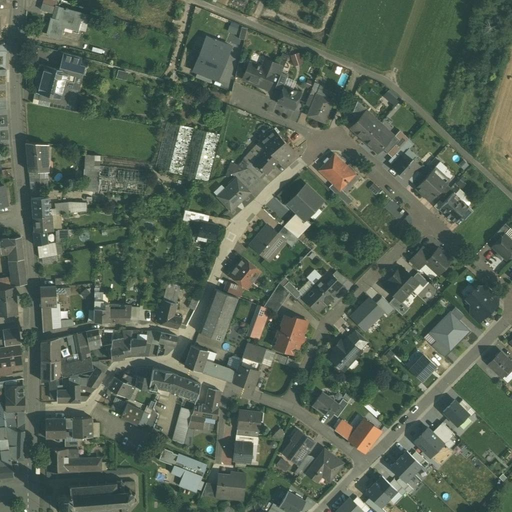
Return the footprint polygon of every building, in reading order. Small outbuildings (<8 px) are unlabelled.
[(41,11),(52,15),(54,7),(43,4),(41,11)] [(82,14),(68,10),(68,9),(65,9),(65,10),(58,8),(55,19),(51,18),(47,35),(60,38),(62,27),(77,31),(82,14)] [(230,22),(227,31),(235,34),(238,25),(230,22)] [(247,28),(241,27),(238,38),(244,40),(247,28)] [(217,80),(230,47),(207,37),(193,70),(217,80)] [(107,48),(95,45),(93,52),(105,55),(107,48)] [(282,53),(278,63),(278,64),(275,73),(280,75),(281,73),(288,55),(282,53)] [(302,63),(299,53),(290,56),(293,67),(302,63)] [(80,60),(63,55),(63,56),(59,70),(67,72),(76,75),(79,65),(80,60)] [(267,59),(264,68),(249,62),(242,79),(268,90),(275,73),(278,64),(278,63),(267,59)] [(331,72),(338,75),(341,68),(334,65),(331,72)] [(59,70),(45,66),(45,67),(42,77),(37,76),(36,84),(40,85),(38,92),(38,93),(41,94),(49,96),(49,97),(52,98),(53,93),(60,95),(67,72),(59,70)] [(126,72),(118,70),(116,78),(124,80),(126,72)] [(76,75),(67,72),(60,95),(53,93),(52,98),(49,97),(49,96),(41,94),(40,99),(52,101),(67,104),(71,89),(67,88),(66,88),(68,81),(74,83),(76,75),(77,75),(76,75)] [(287,76),(281,73),(280,75),(275,88),(281,90),(283,86),(287,76)] [(67,88),(71,89),(77,91),(82,76),(81,76),(77,75),(76,75),(74,83),(68,81),(66,88),(67,88)] [(320,85),(314,83),(309,94),(315,96),(316,94),(320,85)] [(301,93),(283,86),(281,90),(276,103),(294,110),(301,93)] [(389,89),(383,95),(395,106),(401,100),(389,89)] [(333,101),(316,94),(315,96),(307,116),(324,122),(333,101)] [(368,111),(357,101),(352,114),(358,120),(364,114),(368,111)] [(380,122),(368,111),(364,114),(358,120),(350,128),(364,140),(380,122)] [(220,134),(167,121),(156,168),(208,181),(220,134)] [(380,122),(364,140),(377,153),(381,148),(390,139),(389,138),(393,134),(380,122)] [(293,152),(274,130),(259,143),(265,149),(277,160),(280,163),(293,152)] [(399,131),(394,136),(399,140),(387,153),(391,158),(396,152),(401,156),(413,143),(399,131)] [(393,134),(389,138),(390,139),(381,148),(387,153),(399,140),(394,136),(393,134)] [(48,145),(26,143),(28,171),(29,172),(40,172),(48,172),(48,145)] [(277,160),(265,149),(258,157),(253,163),(265,174),(277,160)] [(256,156),(250,151),(240,163),(241,163),(250,161),(251,161),(256,156)] [(391,158),(388,161),(392,165),(401,156),(396,152),(391,158)] [(100,157),(85,155),(84,169),(98,170),(100,157)] [(354,174),(334,155),(319,170),(333,183),(338,188),(339,187),(344,182),(346,183),(354,174)] [(407,162),(401,156),(392,165),(392,166),(406,180),(407,178),(416,170),(419,166),(412,159),(409,163),(408,162),(407,162)] [(146,196),(150,163),(100,157),(98,170),(97,190),(99,191),(146,196)] [(232,164),(220,159),(216,170),(224,174),(224,176),(231,174),(247,168),(232,164)] [(253,163),(252,162),(247,168),(260,179),(260,180),(265,174),(253,163)] [(260,179),(247,168),(231,174),(236,179),(236,178),(248,190),(260,179)] [(448,181),(434,168),(424,178),(416,186),(415,188),(429,201),(438,193),(445,184),(448,181)] [(98,170),(84,169),(82,189),(97,190),(98,170)] [(420,174),(416,170),(407,178),(412,182),(420,174)] [(420,174),(412,182),(416,186),(424,178),(420,174)] [(39,177),(29,177),(30,188),(48,189),(48,179),(39,179),(39,177)] [(236,179),(217,196),(230,209),(249,192),(248,190),(236,178),(236,179)] [(338,188),(333,183),(328,187),(347,205),(352,200),(339,187),(338,188)] [(325,202),(307,184),(288,204),(296,212),(306,221),(325,202)] [(450,188),(445,184),(438,193),(442,197),(450,188)] [(468,207),(454,193),(438,210),(452,223),(459,216),(468,207)] [(48,197),(31,199),(33,217),(51,215),(55,214),(54,209),(49,209),(48,197)] [(70,202),(54,204),(54,209),(55,214),(70,213),(70,203),(70,202)] [(86,203),(70,203),(70,213),(85,211),(85,206),(86,203)] [(468,207),(459,216),(464,220),(472,211),(468,207)] [(191,212),(185,210),(183,221),(189,222),(190,220),(189,220),(191,212)] [(209,216),(191,212),(189,220),(190,220),(200,222),(207,223),(209,216)] [(296,212),(283,226),(297,237),(310,225),(306,221),(296,212)] [(51,215),(33,217),(34,228),(33,229),(33,232),(46,231),(54,231),(53,226),(52,227),(51,215)] [(207,223),(200,222),(197,235),(215,239),(218,226),(207,223)] [(505,223),(492,237),(497,241),(504,234),(510,228),(505,223)] [(267,225),(250,244),(266,258),(276,247),(278,249),(285,241),(277,233),(267,225)] [(297,237),(283,226),(277,233),(285,241),(292,247),(299,239),(297,237)] [(67,230),(57,231),(57,242),(60,242),(68,241),(67,230)] [(46,231),(33,232),(34,246),(37,245),(47,244),(46,231)] [(497,241),(492,247),(506,260),(511,253),(511,241),(504,234),(497,241)] [(20,237),(0,239),(0,254),(2,255),(1,252),(10,251),(11,258),(10,258),(10,259),(11,259),(12,268),(24,267),(21,244),(20,237)] [(47,244),(37,245),(39,258),(56,255),(54,243),(47,244)] [(423,247),(410,260),(419,269),(425,262),(431,255),(423,247)] [(451,261),(437,249),(431,255),(425,262),(438,274),(451,261)] [(1,252),(2,255),(3,257),(4,259),(5,260),(10,259),(10,258),(11,258),(10,251),(1,252)] [(243,257),(229,273),(246,288),(260,271),(243,257)] [(12,268),(11,269),(12,276),(13,285),(14,285),(26,283),(24,267),(12,268)] [(413,277),(401,267),(383,286),(395,296),(399,301),(400,300),(401,302),(418,283),(419,283),(413,277)] [(347,280),(336,271),(332,275),(342,285),(347,280)] [(328,272),(325,275),(321,275),(321,279),(314,286),(330,301),(334,298),(332,296),(342,286),(342,285),(332,275),(328,272)] [(428,282),(417,272),(413,277),(419,283),(418,283),(423,287),(428,282)] [(12,276),(0,278),(0,289),(14,286),(14,285),(13,285),(12,276)] [(301,294),(284,277),(279,282),(289,292),(296,299),(301,294)] [(238,285),(227,280),(223,292),(234,296),(238,285)] [(279,282),(263,307),(270,309),(276,313),(289,292),(279,282)] [(14,286),(0,289),(0,315),(16,314),(17,314),(15,286),(14,286)] [(330,301),(314,286),(303,297),(317,311),(325,303),(327,305),(330,301)] [(499,298),(486,286),(481,291),(480,291),(493,304),(493,303),(499,298)] [(55,287),(40,288),(41,304),(40,304),(40,307),(41,307),(50,307),(53,307),(53,303),(56,303),(56,294),(55,288),(55,287)] [(470,304),(484,318),(496,306),(493,303),(493,304),(480,291),(481,291),(477,287),(465,299),(470,304)] [(69,288),(55,288),(56,294),(65,294),(65,296),(70,296),(69,288)] [(214,289),(199,332),(222,340),(238,297),(234,296),(223,292),(214,289)] [(178,295),(173,294),(173,296),(165,293),(163,300),(176,304),(177,299),(178,295)] [(399,301),(395,296),(389,303),(395,309),(402,316),(409,309),(401,302),(400,300),(399,301)] [(389,303),(382,297),(375,304),(383,312),(388,316),(395,309),(389,303)] [(199,301),(193,298),(188,307),(194,310),(199,301)] [(369,298),(351,317),(365,330),(383,312),(375,304),(369,298)] [(176,304),(163,300),(157,322),(178,328),(182,318),(173,315),(176,304)] [(50,307),(52,330),(61,328),(60,322),(59,308),(59,303),(56,303),(53,303),(53,307),(50,307)] [(109,304),(102,304),(101,309),(94,308),(94,310),(93,320),(93,322),(109,322),(109,304)] [(125,310),(119,310),(119,304),(109,304),(109,322),(125,322),(125,319),(130,319),(131,306),(125,305),(124,308),(125,308),(125,310)] [(484,318),(470,304),(469,314),(478,323),(484,318)] [(140,307),(131,306),(130,319),(138,320),(140,307)] [(454,306),(449,311),(458,320),(463,315),(454,306)] [(50,307),(41,307),(42,332),(52,330),(50,307)] [(449,311),(429,332),(437,339),(431,345),(443,356),(469,330),(458,320),(449,311)] [(16,314),(0,315),(0,317),(1,323),(17,321),(16,314)] [(282,327),(280,331),(278,330),(276,336),(278,337),(275,346),(272,345),(272,347),(292,353),(294,347),(298,348),(300,341),(301,341),(302,338),(302,337),(307,322),(293,317),(293,318),(284,315),(281,324),(282,327)] [(65,321),(60,322),(61,328),(73,326),(72,320),(65,321)] [(19,327),(0,330),(0,346),(19,344),(21,343),(19,327)] [(100,338),(98,329),(86,332),(86,334),(88,341),(100,338)] [(355,329),(347,338),(360,350),(368,342),(355,329)] [(154,331),(147,331),(145,339),(146,339),(145,342),(151,343),(154,331)] [(161,332),(154,331),(151,343),(159,345),(159,342),(161,332)] [(177,336),(161,332),(159,342),(175,346),(177,336)] [(86,334),(77,336),(79,349),(80,352),(78,353),(80,360),(91,358),(89,350),(88,341),(86,334)] [(77,336),(70,337),(72,344),(72,350),(79,349),(77,336)] [(126,338),(112,340),(112,347),(130,344),(131,338),(131,337),(126,338)] [(58,338),(41,342),(41,360),(58,360),(58,338)] [(100,338),(88,341),(89,350),(102,347),(100,338)] [(112,347),(110,348),(111,360),(124,358),(124,353),(144,350),(145,342),(146,339),(145,339),(131,338),(130,344),(112,347)] [(347,338),(342,343),(340,340),(333,348),(335,351),(329,357),(337,364),(340,362),(340,363),(341,361),(346,366),(360,351),(360,350),(347,338)] [(19,344),(0,346),(0,366),(9,366),(10,366),(21,364),(19,344)] [(247,344),(236,373),(237,373),(233,383),(252,389),(265,350),(247,344)] [(207,350),(191,345),(184,366),(200,371),(203,362),(207,350)] [(511,368),(511,363),(500,352),(488,364),(502,378),(511,368)] [(423,355),(410,370),(422,381),(436,366),(423,355)] [(91,358),(80,360),(77,363),(60,367),(63,377),(68,375),(78,373),(93,369),(91,358)] [(58,360),(41,360),(41,382),(49,380),(56,378),(58,378),(58,360)] [(236,373),(203,362),(200,371),(233,383),(237,373),(236,373)] [(0,376),(11,375),(10,366),(9,366),(0,366),(0,376)] [(147,368),(138,367),(137,375),(145,376),(147,368)] [(96,368),(90,378),(77,378),(77,384),(80,384),(86,384),(96,387),(105,374),(96,368)] [(172,373),(152,368),(152,369),(150,377),(149,386),(173,391),(176,374),(172,373)] [(78,373),(68,375),(69,383),(77,384),(77,378),(78,373)] [(145,376),(137,375),(136,379),(124,373),(121,380),(127,383),(131,384),(136,386),(139,387),(147,390),(150,377),(145,376)] [(186,378),(176,374),(173,391),(179,394),(186,378)] [(121,380),(113,376),(106,388),(125,397),(128,390),(131,384),(127,383),(121,380)] [(200,384),(186,378),(179,394),(196,400),(200,384)] [(77,384),(69,383),(69,385),(69,390),(69,402),(80,402),(80,396),(80,389),(80,384),(77,384)] [(96,387),(86,384),(80,384),(80,389),(92,392),(96,387)] [(23,386),(6,387),(6,412),(17,412),(24,412),(23,386)] [(220,391),(209,389),(206,406),(206,407),(217,409),(220,391)] [(64,390),(57,390),(57,398),(57,402),(69,402),(69,390),(64,390)] [(322,392),(312,405),(329,418),(332,413),(338,404),(334,401),(333,395),(327,396),(322,392)] [(342,398),(338,404),(332,413),(337,417),(348,403),(342,398)] [(457,426),(469,414),(458,404),(455,400),(443,412),(457,426)] [(471,417),(475,412),(462,400),(458,404),(469,414),(471,417)] [(143,411),(128,404),(127,404),(121,416),(142,426),(143,423),(146,424),(147,419),(145,418),(147,413),(143,411)] [(206,406),(194,404),(193,410),(191,414),(204,416),(215,418),(217,409),(206,407),(206,406)] [(183,406),(174,439),(183,444),(188,426),(191,414),(193,410),(183,406)] [(153,410),(147,424),(153,427),(158,415),(153,410)] [(261,412),(238,410),(236,428),(251,430),(258,430),(259,431),(261,412)] [(204,416),(191,414),(188,426),(202,428),(204,416)] [(91,417),(72,418),(72,427),(72,435),(73,438),(92,437),(91,422),(91,417)] [(72,418),(45,419),(46,438),(66,438),(66,427),(72,427),(72,418)] [(354,431),(348,440),(364,452),(380,431),(364,419),(354,431)] [(354,431),(341,421),(335,430),(348,440),(354,431)] [(432,432),(444,444),(449,449),(455,443),(451,439),(455,435),(442,422),(432,432)] [(17,427),(6,426),(7,439),(9,447),(10,460),(15,460),(17,427)] [(25,427),(17,427),(15,460),(23,460),(25,427)] [(280,439),(286,432),(280,427),(274,434),(280,439)] [(427,428),(414,441),(430,457),(444,444),(432,432),(427,428)] [(313,441),(299,430),(282,453),(297,464),(304,455),(303,454),(313,441)] [(250,436),(236,434),(235,442),(253,444),(257,445),(258,437),(250,436)] [(7,439),(0,439),(0,446),(2,460),(0,460),(0,477),(13,477),(13,474),(11,465),(10,460),(9,447),(7,439)] [(235,442),(234,442),(232,460),(251,462),(253,444),(235,442)] [(78,448),(67,449),(65,449),(46,449),(46,471),(78,471),(78,461),(78,448)] [(159,460),(174,465),(178,455),(163,450),(159,460)] [(333,458),(323,450),(316,459),(307,472),(306,473),(313,478),(317,472),(329,481),(343,463),(334,456),(333,458)] [(406,451),(398,459),(414,474),(422,466),(412,456),(406,451)] [(416,451),(412,456),(422,466),(424,468),(428,464),(416,451)] [(206,465),(178,454),(178,455),(174,465),(171,473),(182,477),(179,485),(196,491),(206,465)] [(304,455),(297,464),(297,465),(302,469),(309,459),(304,455)] [(309,459),(302,469),(307,472),(316,459),(312,456),(309,459)] [(277,463),(286,471),(291,465),(281,457),(277,463)] [(406,482),(414,474),(398,459),(390,467),(400,476),(406,482)] [(88,471),(87,461),(78,461),(78,471),(88,471)] [(101,470),(101,461),(87,461),(88,471),(101,470)] [(236,476),(218,474),(217,483),(215,496),(243,499),(246,473),(236,472),(236,476)] [(389,483),(381,475),(373,484),(389,499),(397,491),(389,483)] [(406,482),(400,476),(396,481),(406,492),(409,494),(413,489),(406,482)] [(96,482),(96,484),(89,485),(89,482),(87,482),(87,485),(80,485),(80,483),(78,483),(78,486),(70,486),(68,484),(67,486),(69,487),(69,495),(67,495),(65,493),(63,494),(62,495),(59,495),(59,493),(57,493),(58,496),(57,496),(55,496),(55,498),(57,497),(58,508),(56,508),(56,510),(58,509),(58,510),(59,510),(58,511),(60,511),(60,510),(71,509),(70,511),(126,511),(127,511),(125,511),(125,510),(127,509),(127,508),(125,508),(125,505),(129,504),(130,507),(132,506),(130,503),(133,500),(136,501),(136,500),(134,499),(133,495),(136,493),(135,492),(134,481),(124,481),(123,482),(121,481),(121,479),(120,479),(120,480),(118,481),(117,479),(116,480),(116,481),(115,483),(106,483),(106,481),(104,481),(105,484),(98,484),(97,482),(96,482)] [(393,479),(389,483),(397,491),(402,496),(406,492),(396,481),(393,479)] [(217,483),(206,482),(201,495),(215,496),(217,483)] [(373,484),(365,492),(381,507),(389,499),(373,484)] [(287,492),(279,507),(287,511),(299,511),(305,502),(287,492)] [(385,511),(370,496),(364,502),(375,511),(385,511)] [(357,497),(353,501),(363,511),(366,511),(370,509),(357,497)] [(336,511),(361,511),(363,511),(349,498),(336,511)]
